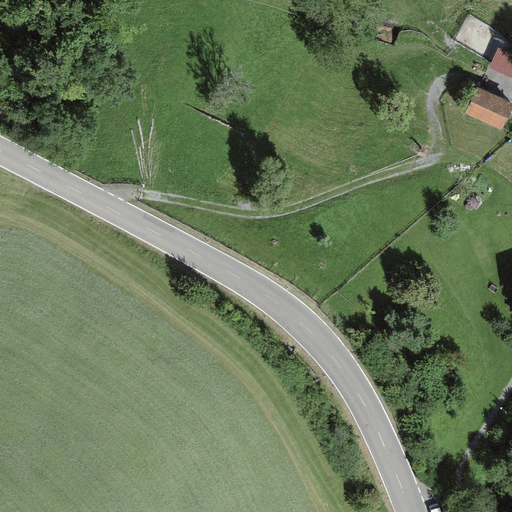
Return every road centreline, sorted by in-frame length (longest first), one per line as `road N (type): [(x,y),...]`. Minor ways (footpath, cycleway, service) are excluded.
road 1 (tertiary): [(0,149),(269,295),(302,321),(356,386),(412,511)]
road 2 (unknown): [(104,205),(149,199),(289,220),(500,152)]
